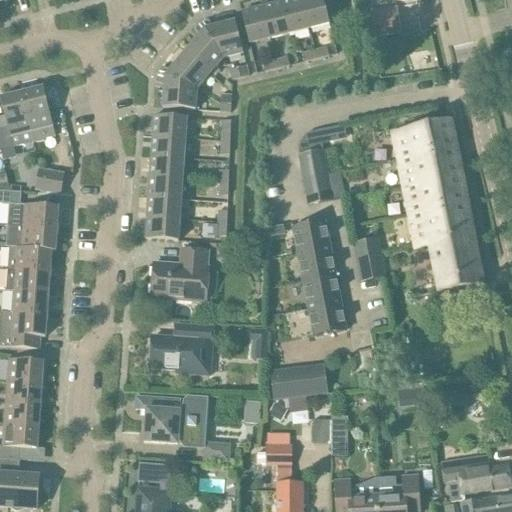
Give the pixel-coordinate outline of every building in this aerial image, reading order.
[(310,30),(302,0),(293,0),(282,3),(290,35),(310,30)] [(302,0),(310,30),(330,25),(323,0),(302,0)] [(262,8),(269,40),(290,35),(282,3),(262,8)] [(241,13),(246,32),(250,45),(269,40),(262,8),(241,13)] [(371,13),(375,38),(401,34),(397,8),(371,13)] [(163,109),(183,110),(195,111),(196,91),(223,60),(243,55),(240,42),(235,23),(213,28),(208,21),(194,29),(199,37),(171,71),(163,68),(156,83),(165,86),(163,109)] [(315,52),(317,60),(329,57),(327,49),(315,52)] [(302,55),(305,63),(317,60),(315,52),(302,55)] [(275,61),(277,70),(290,67),(288,58),(275,61)] [(277,70),(275,61),(263,65),(265,73),(277,70)] [(230,71),(232,81),(249,77),(246,67),(230,71)] [(227,81),(222,86),(228,91),(232,86),(227,81)] [(22,94),(34,144),(38,144),(45,142),(47,141),(56,138),(43,89),(22,94)] [(7,126),(0,127),(0,146),(1,152),(14,149),(22,146),(25,147),(31,146),(33,144),(34,144),(22,94),(0,100),(7,126)] [(231,114),(232,97),(221,96),(220,113),(231,114)] [(154,117),(153,137),(186,140),(187,119),(154,117)] [(398,162),(458,150),(452,121),(393,133),(398,162)] [(222,130),(221,143),(230,143),(231,130),(231,122),(222,122),(222,130)] [(151,158),(184,160),(186,140),(153,137),(151,158)] [(230,156),(230,143),(221,143),(221,155),(230,156)] [(404,189),(463,177),(458,150),(398,162),(404,189)] [(324,152),(299,157),(308,206),(333,201),(324,152)] [(151,158),(150,178),(183,181),(184,160),(151,158)] [(37,190),(40,191),(60,195),(63,181),(51,179),(52,173),(40,171),(37,190)] [(220,171),(220,184),(229,184),(229,172),(220,171)] [(409,216),(469,205),(463,177),(404,189),(409,216)] [(148,199),(181,201),(183,181),(150,178),(148,199)] [(228,197),(229,184),(220,184),(219,196),(228,197)] [(23,228),(57,230),(59,208),(39,206),(20,205),(21,193),(0,191),(0,204),(8,205),(7,226),(23,226),(23,228)] [(148,199),(147,219),(180,222),(181,201),(148,199)] [(409,216),(414,244),(474,232),(469,205),(409,216)] [(218,225),(227,225),(228,212),(219,212),(218,225)] [(145,240),(165,241),(178,242),(180,222),(147,219),(145,240)] [(293,229),(299,256),(330,250),(325,223),(293,229)] [(227,237),(227,225),(218,225),(218,237),(227,237)] [(23,228),(21,249),(52,252),(55,252),(57,230),(23,228)] [(484,286),(474,232),(414,244),(416,250),(430,247),(440,295),(452,292),(452,293),(473,288),(484,286)] [(378,241),(353,246),(356,258),(381,253),(378,241)] [(9,248),(8,270),(50,273),(52,252),(21,249),(9,248)] [(335,277),(333,263),(330,250),(299,256),(304,283),(335,277)] [(206,252),(202,252),(182,251),(181,266),(154,264),(152,299),(156,299),(155,308),(157,310),(172,311),(173,310),(174,300),(204,303),(206,271),(205,271),(206,252)] [(385,278),(381,253),(356,258),(360,283),(385,278)] [(6,292),(14,292),(48,295),(50,273),(8,270),(6,292)] [(304,283),(309,310),(341,304),(335,277),(304,283)] [(14,292),(13,314),(47,316),(48,295),(14,292)] [(309,310),(314,338),(346,332),(341,304),(309,310)] [(47,316),(13,314),(1,313),(0,325),(0,347),(39,350),(40,338),(45,338),(47,316)] [(178,374),(188,375),(210,376),(211,345),(212,329),(176,326),(175,339),(153,338),(150,370),(178,372),(178,374)] [(268,361),(269,330),(252,330),(251,361),(268,361)] [(8,383),(42,385),(44,363),(9,361),(8,383)] [(270,373),(275,403),(289,401),(306,399),(329,396),(324,366),(321,366),(286,371),(270,373)] [(6,404),(40,407),(42,385),(8,383),(6,404)] [(467,384),(430,388),(431,406),(468,403),(467,384)] [(399,391),(401,409),(425,406),(423,388),(399,391)] [(147,411),(145,440),(145,443),(177,445),(177,442),(181,443),(181,445),(201,446),(204,402),(184,401),(184,403),(180,403),(180,400),(136,398),(135,410),(147,411)] [(246,401),(244,423),(259,425),(261,403),(246,401)] [(274,403),(268,414),(281,421),(287,410),(274,403)] [(39,428),(40,407),(6,404),(4,426),(39,428)] [(332,422),(328,422),(315,422),(314,446),(332,446),(332,422)] [(4,426),(3,445),(0,445),(0,459),(20,461),(20,449),(37,450),(39,428),(4,426)] [(204,462),(230,463),(231,447),(206,445),(204,462)] [(277,465),(277,505),(276,511),(303,511),(303,486),(294,486),(294,447),(268,447),(268,465),(277,465)] [(464,495),(492,491),(511,488),(508,466),(490,469),(488,457),(441,466),(444,487),(449,486),(451,503),(465,501),(464,495)] [(0,507),(37,510),(39,478),(18,476),(20,461),(0,459),(0,507)] [(139,464),(137,483),(168,486),(170,466),(139,464)] [(396,478),(376,479),(377,497),(378,511),(406,511),(406,507),(419,507),(418,487),(417,477),(403,477),(404,486),(397,487),(396,478)] [(349,481),(335,482),(336,492),(337,511),(350,511),(378,511),(377,497),(376,479),(350,490),(349,481)] [(168,511),(169,497),(154,496),(154,491),(138,490),(136,511),(168,511)] [(511,511),(511,496),(461,505),(462,511),(511,511)]
